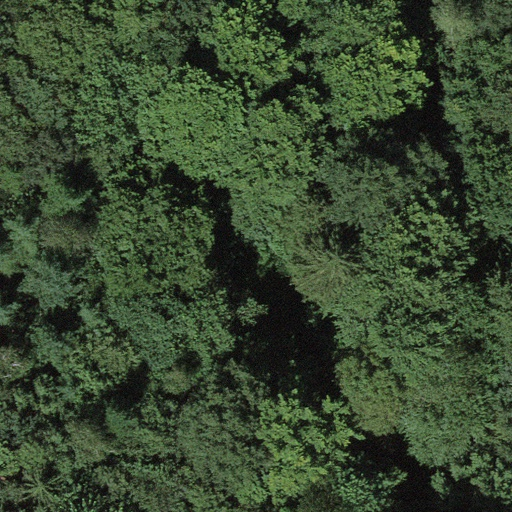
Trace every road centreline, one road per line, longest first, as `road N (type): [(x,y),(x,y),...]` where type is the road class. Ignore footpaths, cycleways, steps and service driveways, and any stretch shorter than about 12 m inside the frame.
road 1 (track): [(393,511),(197,250),(137,142),(119,86),(123,0)]
road 2 (track): [(399,511),(511,389)]
